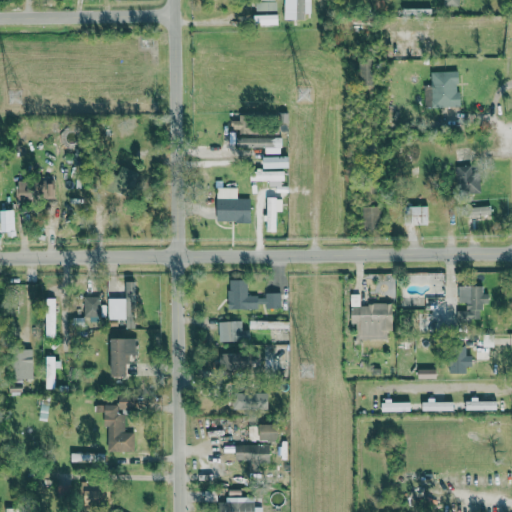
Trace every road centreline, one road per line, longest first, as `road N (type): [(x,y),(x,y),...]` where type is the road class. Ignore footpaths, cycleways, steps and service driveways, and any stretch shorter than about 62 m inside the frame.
road 1 (residential): [(183,511),(176,0)]
road 2 (residential): [(0,256),(511,251)]
road 3 (residential): [(0,13),(177,11)]
